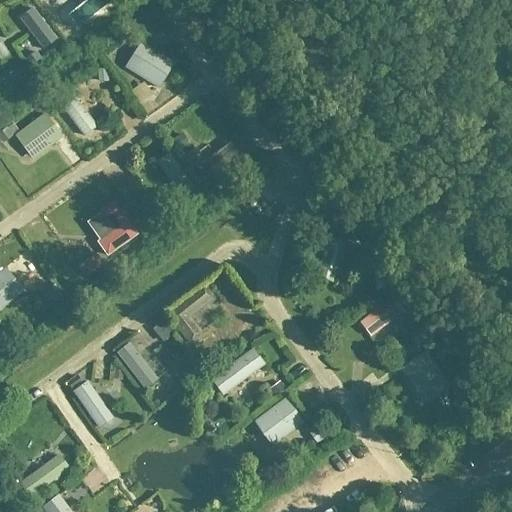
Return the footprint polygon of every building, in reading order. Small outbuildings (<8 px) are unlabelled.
[(79,0),(57,16),(66,28),(94,8),(88,0),(79,0)] [(31,11),(18,21),(42,52),(55,42),(31,11)] [(156,90),(172,66),(140,45),(124,70),(156,90)] [(71,97),(58,106),(82,138),(94,128),(71,97)] [(60,140),(43,116),(14,138),(31,161),(60,140)] [(195,137),(215,165),(227,156),(207,128),(195,137)] [(78,170),(86,165),(76,146),(68,151),(78,170)] [(168,156),(156,164),(182,200),(194,192),(168,156)] [(212,163),(198,171),(205,182),(219,174),(212,163)] [(136,236),(113,203),(99,212),(114,232),(97,244),(106,257),(136,236)] [(332,282),(345,245),(328,240),(316,277),(321,279),(326,281),(332,282)] [(0,272),(0,310),(21,293),(2,271),(0,272)] [(189,319),(211,301),(200,288),(166,316),(188,344),(200,333),(189,319)] [(391,300),(360,324),(363,329),(366,333),(371,338),(402,314),(391,300)] [(143,390),(155,381),(129,345),(116,354),(143,390)] [(263,366),(252,351),(211,380),(215,387),(218,391),(223,396),(263,366)] [(433,398),(447,388),(424,355),(401,372),(418,395),(418,397),(423,404),(426,405),(433,400),(433,398)] [(172,368),(179,379),(193,370),(186,360),(172,368)] [(107,423),(111,419),(86,384),(72,393),(97,429),(102,426),(107,423)] [(301,425),(283,402),(254,423),(272,447),(301,425)] [(339,464),(349,478),(363,469),(353,455),(339,464)] [(61,462),(57,457),(19,485),(29,499),(67,471),(64,466),(61,462)] [(68,511),(57,497),(42,509),(44,511),(68,511)]
